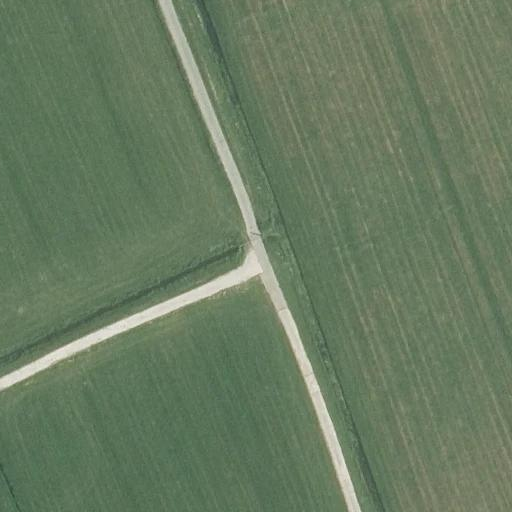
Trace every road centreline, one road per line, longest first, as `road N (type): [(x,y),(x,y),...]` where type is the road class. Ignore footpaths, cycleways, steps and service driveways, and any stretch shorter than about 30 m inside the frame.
road 1 (track): [(355,511),(264,263),(0,382)]
road 2 (track): [(264,263),(166,0)]
